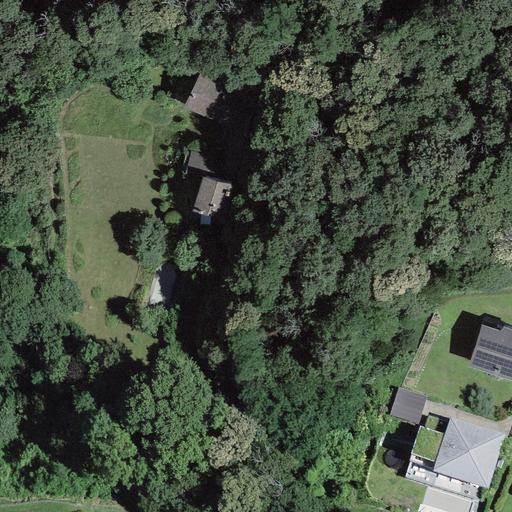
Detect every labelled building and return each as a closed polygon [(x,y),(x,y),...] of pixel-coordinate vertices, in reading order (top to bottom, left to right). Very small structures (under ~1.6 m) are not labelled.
[(261,93),(199,69),(184,108),(247,131),(261,93)] [(233,187),(200,178),(191,213),(224,222),(233,187)] [(511,330),(502,328),(499,331),(481,325),(467,367),(511,381),(511,330)] [(425,397),(397,388),(389,415),(417,424),(425,397)] [(408,462),(432,470),(487,488),(504,435),(449,418),(448,423),(428,416),(424,428),(420,427),(408,462)]
